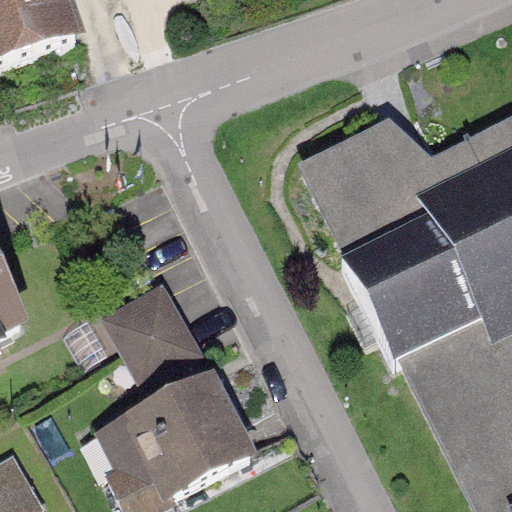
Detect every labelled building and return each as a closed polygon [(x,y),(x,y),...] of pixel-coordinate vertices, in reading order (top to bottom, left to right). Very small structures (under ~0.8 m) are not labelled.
[(0,0),(0,78),(76,54),(58,0),(0,0)] [(357,268),(344,275),(396,375),(407,370),(480,511),(511,511),(511,128),(506,131),(509,137),(411,187),(387,141),(311,180),(357,268)] [(0,285),(0,344),(24,332),(0,285)] [(165,299),(111,330),(145,390),(199,359),(165,299)] [(212,385),(101,441),(122,482),(111,487),(123,511),(173,511),(176,511),(174,507),(254,467),(212,385)]
